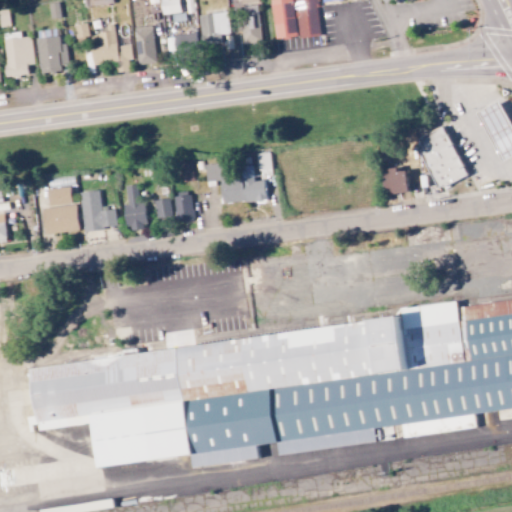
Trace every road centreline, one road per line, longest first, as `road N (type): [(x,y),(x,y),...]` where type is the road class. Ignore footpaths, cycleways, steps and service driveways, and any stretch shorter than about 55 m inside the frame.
road 1 (primary): [(0,126),(511,56)]
road 2 (residential): [(0,272),(511,203)]
